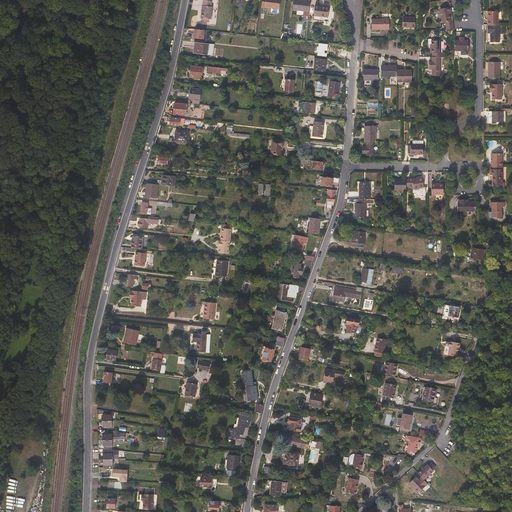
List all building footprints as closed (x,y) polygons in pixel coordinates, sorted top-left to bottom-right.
[(279,14),(280,10),(280,0),(262,0),(262,2),(261,8),(271,9),(271,13),(272,14),(276,14),(277,14),(279,14)] [(309,18),(311,0),(299,0),(299,1),(294,0),(293,11),(304,12),(303,17),(309,18)] [(211,20),(212,8),(211,8),(212,3),(204,2),(203,7),(201,19),(203,19),(203,23),(209,23),(209,20),(211,20)] [(328,19),(330,5),(320,3),(319,8),(316,8),(314,17),(328,19)] [(452,17),(452,13),(451,9),(441,11),(443,24),(446,24),(446,27),(454,26),(453,22),(452,22),(451,17),(452,17)] [(499,27),(499,13),(490,13),(488,13),(488,27),(499,27)] [(416,29),(416,19),(403,18),(403,28),(416,29)] [(372,31),(380,31),(390,31),(390,21),(372,21),(372,31)] [(500,44),(501,27),(499,27),(488,27),(488,44),(500,44)] [(204,40),(205,32),(195,30),(194,39),(204,40)] [(469,53),(469,42),(465,42),(465,39),(460,39),(460,42),(456,42),(455,58),(460,58),(460,57),(469,57),(469,53)] [(432,42),(432,46),(431,46),(431,55),(433,55),(433,58),(441,58),(443,58),(443,54),(441,54),(441,42),(432,42)] [(214,46),(209,45),(195,44),(194,53),(198,53),(197,55),(208,57),(208,56),(213,57),(214,46)] [(441,78),(441,58),(433,58),(433,63),(430,63),(430,71),(433,71),(433,78),(441,78)] [(325,73),(327,62),(316,60),(314,72),(325,73)] [(500,80),(501,64),(487,64),(487,72),(489,72),(489,80),(500,80)] [(201,80),(203,68),(202,68),(202,67),(192,66),(190,79),(201,80)] [(397,73),(397,72),(397,67),(382,68),(382,78),(397,78),(397,73)] [(225,78),(226,72),(228,72),(228,70),(208,68),(208,73),(221,75),(220,77),(225,78)] [(378,82),(378,71),(364,71),(364,82),(378,82)] [(413,72),(406,72),(397,72),(397,73),(397,78),(397,87),(404,86),(404,84),(412,84),(413,72)] [(293,94),(294,82),(286,81),(284,93),(293,94)] [(338,100),(340,84),(330,82),(328,98),(338,100)] [(502,101),(502,86),(493,86),(490,86),(490,94),(493,94),(493,101),(502,101)] [(200,100),(201,92),(191,91),(191,93),(189,93),(188,101),(191,102),(191,100),(193,100),(193,105),(198,105),(199,101),(200,100)] [(314,116),(315,105),(307,104),(305,115),(314,116)] [(185,119),(187,106),(175,105),(174,116),(180,117),(180,118),(185,119)] [(504,124),(504,113),(489,113),(489,124),(504,124)] [(181,125),(181,121),(168,119),(167,126),(176,127),(177,125),(181,125)] [(321,139),(323,124),(314,123),(313,138),(321,139)] [(376,143),(376,128),(365,128),(365,124),(361,124),(361,136),(365,136),(365,143),(367,143),(374,143),(376,143)] [(188,144),(189,133),(176,132),(174,143),(188,144)] [(280,156),(281,148),(282,148),(283,143),(273,142),(272,155),(274,155),(274,156),(276,156),(276,155),(280,156)] [(411,146),(411,148),(408,147),(408,156),(411,156),(414,156),(414,159),(424,159),(424,142),(413,143),(413,146),(411,146)] [(374,158),(374,143),(367,143),(367,148),(363,148),(363,156),(366,156),(366,158),(374,158)] [(503,168),(503,155),(488,155),(488,168),(493,168),(502,168),(503,168)] [(167,166),(168,161),(172,162),(172,158),(165,158),(165,159),(157,158),(156,165),(167,166)] [(191,165),(189,165),(189,163),(188,162),(188,160),(175,159),(174,166),(180,167),(180,164),(187,165),(187,167),(190,168),(191,165)] [(322,172),(323,164),(314,163),(313,171),(322,172)] [(493,189),(503,189),(505,189),(505,185),(503,184),(503,172),(502,168),(493,168),(493,171),(489,172),(489,188),(493,188),(493,189)] [(173,187),(174,177),(161,176),(160,185),(173,187)] [(332,189),(332,184),(339,185),(339,180),(323,178),(322,188),(332,189)] [(424,190),(424,180),(419,180),(419,181),(409,181),(406,181),(406,189),(409,189),(409,190),(414,190),(414,191),(419,191),(419,190),(424,190)] [(406,189),(406,181),(395,181),(395,192),(406,192),(406,189)] [(156,199),(157,185),(146,184),(144,198),(146,198),(156,199)] [(371,201),(371,185),(360,185),(360,201),(369,201),(371,201)] [(444,196),(444,185),(432,185),(432,196),(444,196)] [(334,206),(335,195),(335,192),(328,191),(328,193),(325,193),(324,203),(317,203),(317,207),(325,208),(325,204),(328,204),(327,210),(332,210),(332,206),(334,206)] [(366,220),(367,206),(369,206),(369,201),(360,201),(358,201),(358,205),(356,205),(356,220),(366,220)] [(476,204),(468,204),(468,202),(460,202),(460,204),(458,204),(458,213),(476,213),(476,204)] [(491,202),(491,204),(491,210),(492,210),(492,219),(503,219),(503,213),(502,213),(502,209),(505,209),(505,204),(499,204),(499,202),(491,202)] [(150,215),(150,209),(146,209),(146,204),(141,203),(140,214),(150,215)] [(148,227),(148,222),(158,223),(159,218),(149,217),(148,218),(137,218),(136,226),(140,226),(140,227),(148,227)] [(318,236),(320,221),(311,220),(309,234),(318,236)] [(230,243),(231,230),(222,230),(220,230),(220,237),(221,237),(220,242),(229,243),(230,243)] [(364,249),(366,234),(353,233),(352,244),(357,245),(357,248),(364,249)] [(146,242),(147,237),(144,237),(133,236),(132,245),(132,248),(142,249),(143,241),(146,242)] [(306,245),(307,239),(295,237),(293,237),(290,251),(301,253),(303,244),(306,245)] [(228,256),(229,243),(220,242),(220,243),(219,243),(217,244),(217,247),(218,249),(219,249),(219,255),(228,256)] [(484,262),(486,252),(480,251),(480,250),(475,249),(475,251),(472,250),(471,260),(484,262)] [(145,266),(145,262),(146,253),(136,252),(135,264),(145,266)] [(226,279),(227,273),(228,264),(217,263),(215,278),(226,279)] [(302,277),(303,270),(300,269),(301,266),(296,265),(293,280),(299,281),(300,276),(302,277)] [(371,288),(374,272),(364,271),(364,274),(363,274),(362,281),(363,282),(362,284),(365,285),(367,286),(366,287),(371,288)] [(137,279),(137,275),(130,274),(128,286),(133,286),(134,279),(137,279)] [(281,300),(293,302),(294,297),(296,298),(297,292),(301,292),(302,286),(284,283),(281,300)] [(344,303),(346,291),(335,289),(333,301),(344,303)] [(141,308),(142,292),(133,291),(133,292),(130,292),(129,298),(132,298),(131,307),(141,308)] [(213,321),(215,305),(205,304),(203,321),(213,321)] [(443,305),(442,316),(459,317),(459,306),(443,305)] [(282,333),(287,315),(283,314),(282,315),(280,315),(281,313),(276,312),(275,318),(276,318),(272,331),(282,333)] [(356,335),(357,327),(358,328),(359,322),(348,320),(347,325),(348,326),(347,333),(356,335)] [(135,345),(139,331),(127,328),(124,343),(135,345)] [(205,354),(206,337),(193,336),(192,344),(197,344),(196,354),(205,354)] [(384,356),(387,342),(377,340),(374,354),(375,354),(374,359),(383,360),(384,356)] [(457,359),(459,351),(460,351),(460,346),(460,345),(450,344),(449,344),(446,344),(444,357),(457,359)] [(301,347),(298,359),(308,361),(311,349),(301,347)] [(270,364),(274,352),(274,351),(263,348),(260,362),(270,364)] [(115,363),(116,353),(107,352),(106,361),(115,363)] [(151,369),(160,371),(160,374),(164,374),(165,367),(165,366),(161,366),(162,360),(153,359),(151,369)] [(209,373),(210,365),(198,364),(197,370),(201,370),(201,372),(209,373)] [(394,380),(397,366),(393,365),(386,364),(384,378),(394,380)] [(332,385),(334,377),(344,379),(345,374),(331,371),(330,374),(325,373),(323,383),(332,385)] [(103,372),(102,382),(112,383),(113,372),(103,372)] [(255,384),(253,385),(251,373),(242,374),(244,386),(246,386),(248,403),(258,402),(255,384)] [(394,397),(397,385),(386,382),(383,395),(394,397)] [(195,399),(197,386),(186,385),(184,398),(190,398),(190,399),(193,400),(193,399),(195,399)] [(434,404),(435,396),(437,395),(437,391),(425,389),(423,403),(434,404)] [(324,411),(327,398),(322,398),(312,396),(311,396),(311,397),(310,399),(311,400),(309,408),(320,410),(324,411)] [(191,412),(192,404),(185,402),(184,411),(191,412)] [(249,427),(251,416),(240,414),(236,432),(230,431),(228,440),(246,443),(248,431),(247,430),(247,426),(249,427)] [(409,432),(411,418),(402,416),(399,430),(400,430),(399,435),(407,437),(408,432),(409,432)] [(303,434),(305,425),(300,424),(301,422),(289,419),(286,431),(289,432),(303,434)] [(307,451),(309,442),(289,438),(287,447),(307,451)] [(417,450),(418,444),(419,441),(410,439),(407,456),(413,457),(413,456),(415,456),(416,450),(417,450)] [(112,459),(112,450),(103,449),(103,459),(112,459)] [(296,468),(298,457),(285,455),(285,456),(282,455),(281,464),(283,465),(284,466),(288,467),(288,468),(291,469),(291,467),(296,468)] [(361,471),(363,465),(362,465),(363,458),(355,456),(352,469),(360,471),(361,470),(361,471)] [(237,473),(239,459),(228,457),(226,471),(237,473)] [(399,458),(396,461),(395,461),(392,464),(398,469),(404,462),(399,458)] [(113,469),(112,459),(103,459),(103,468),(113,469)] [(427,465),(418,473),(422,477),(419,479),(421,481),(424,479),(425,480),(433,473),(427,465)] [(206,480),(206,477),(201,476),(201,480),(200,480),(200,489),(210,490),(211,481),(206,480)] [(417,477),(409,483),(418,494),(429,485),(425,480),(424,479),(421,481),(419,479),(417,477)] [(387,485),(381,478),(376,483),(381,489),(387,485)] [(356,496),(358,481),(349,479),(346,494),(356,496)] [(280,498),(282,484),(268,482),(267,490),(270,490),(270,497),(280,498)] [(157,507),(158,492),(144,491),(144,492),(141,492),(140,506),(157,507)] [(114,509),(115,499),(107,499),(107,508),(114,509)] [(218,504),(216,504),(209,503),(208,511),(218,511),(218,508),(217,508),(218,504)]
